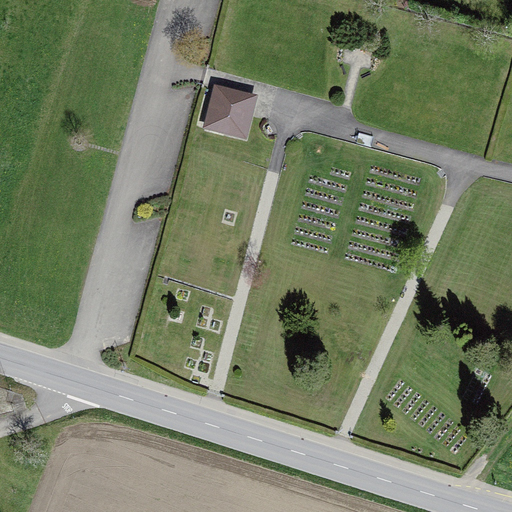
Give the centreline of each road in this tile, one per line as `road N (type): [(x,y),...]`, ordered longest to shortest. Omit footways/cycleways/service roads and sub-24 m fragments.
road 1 (tertiary): [(499,511),(0,353)]
road 2 (track): [(118,392),(0,434)]
